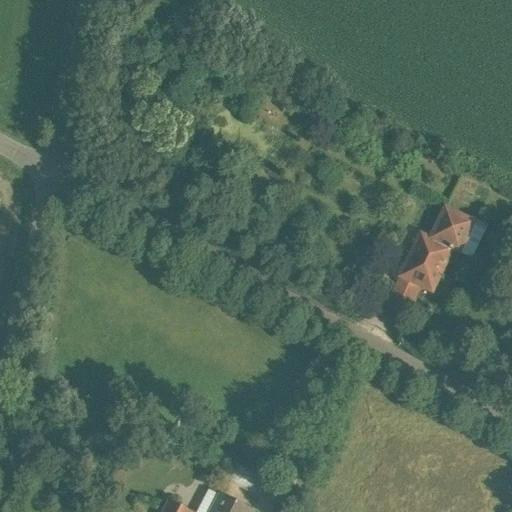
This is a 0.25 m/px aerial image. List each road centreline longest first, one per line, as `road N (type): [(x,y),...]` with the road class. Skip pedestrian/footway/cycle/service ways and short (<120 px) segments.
road 1 (unclassified): [(53,175),(511,422)]
road 2 (unclassified): [(53,175),(0,402)]
road 3 (unclassified): [(84,0),(53,175)]
